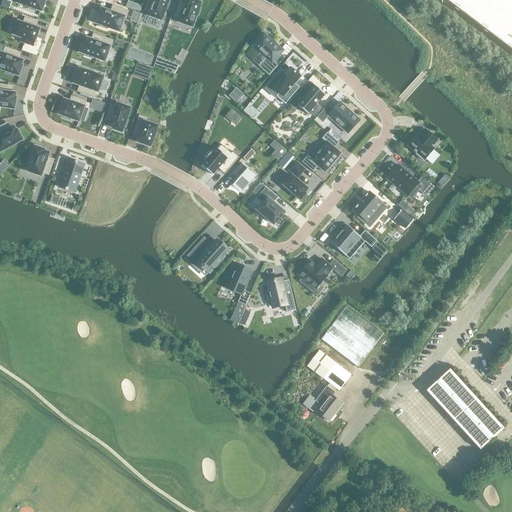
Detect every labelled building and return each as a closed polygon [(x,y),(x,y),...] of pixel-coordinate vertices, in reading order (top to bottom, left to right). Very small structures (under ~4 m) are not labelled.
[(17,0),(16,3),(42,12),(46,0),(17,0)] [(147,0),(144,11),(149,13),(149,15),(161,20),(165,9),(167,9),(170,2),(168,1),(168,0),(147,0)] [(179,1),(174,17),(180,19),(180,22),(192,26),(196,15),(198,16),(201,8),(199,8),(201,3),(192,0),(187,0),(186,4),(179,1)] [(511,0),(446,0),(511,50),(511,0)] [(98,11),(94,23),(120,32),(125,18),(126,19),(129,11),(112,5),(110,11),(101,8),(99,12),(98,11)] [(18,21),(12,35),(35,43),(40,28),(35,27),(37,21),(24,17),(23,22),(18,21)] [(83,42),(79,53),(105,62),(110,48),(113,40),(93,33),(91,39),(86,37),(84,42),(83,42)] [(266,59),(259,67),(269,76),(278,66),(274,62),(283,51),(263,34),(252,47),(266,59)] [(0,51),(0,70),(19,77),(23,65),(22,65),(24,60),(19,58),(21,52),(5,47),(3,53),(0,51)] [(138,62),(133,75),(148,80),(152,67),(138,62)] [(78,67),(73,84),(79,86),(77,92),(93,98),(95,92),(98,93),(104,76),(78,67)] [(280,80),(274,87),(280,92),(276,96),(285,104),(300,87),(295,83),(301,77),(290,68),(285,74),(281,71),(276,77),(280,80)] [(0,106),(14,109),(16,98),(14,98),(15,93),(7,92),(8,85),(0,83),(0,106)] [(325,94),(315,85),(312,89),(307,84),(299,94),(304,99),(298,105),(308,114),(310,112),(314,116),(321,108),(317,104),(325,94)] [(236,88),(229,96),(237,102),(244,94),(236,88)] [(63,98),(57,115),(79,122),(85,106),(86,101),(71,95),(69,100),(63,98)] [(105,112),(108,103),(93,98),(90,106),(105,112)] [(327,106),(314,120),(319,125),(328,116),(348,133),(360,120),(340,102),(333,111),(327,106)] [(111,104),(105,120),(111,122),(109,126),(114,128),(114,129),(122,132),(124,127),(125,128),(128,120),(126,119),(130,108),(117,103),(116,106),(111,104)] [(230,109),(226,115),(236,124),(241,119),(230,109)] [(139,115),(133,134),(139,136),(137,142),(150,146),(156,129),(157,126),(145,122),(147,118),(139,115)] [(3,125),(0,126),(0,150),(0,151),(22,139),(17,130),(16,131),(14,127),(12,128),(6,131),(3,125)] [(421,137),(418,135),(414,140),(413,140),(409,144),(410,145),(408,146),(414,151),(416,153),(417,154),(416,155),(422,160),(423,158),(424,160),(434,149),(432,147),(438,140),(437,139),(435,137),(428,131),(427,131),(421,137)] [(307,156),(302,162),(314,172),(318,166),(325,172),(340,153),(334,148),(339,142),(327,133),(322,139),(327,142),(311,160),(307,156)] [(203,165),(202,166),(213,175),(220,167),(226,173),(239,157),(232,151),(231,152),(221,144),(217,149),(217,148),(216,149),(217,149),(214,153),(213,152),(213,151),(205,160),(206,160),(207,161),(203,165)] [(30,159),(27,170),(41,175),(42,173),(48,175),(54,159),(47,157),(49,153),(44,151),(44,150),(35,147),(33,151),(31,151),(29,158),(30,159)] [(288,152),(280,161),(285,166),(293,156),(288,152)] [(4,159),(0,163),(0,174),(9,164),(4,159)] [(84,164),(69,159),(59,187),(74,193),(84,164)] [(305,169),(295,161),(288,170),(298,177),(305,169)] [(237,175),(231,182),(241,191),(247,185),(255,176),(241,163),(234,171),(236,174),(237,175)] [(398,165),(386,178),(411,199),(419,190),(426,196),(434,187),(422,176),(417,182),(398,165)] [(445,174),(436,185),(440,189),(450,178),(445,174)] [(308,189),(292,175),(283,185),(301,200),(306,194),(304,193),(308,189)] [(256,198),(251,204),(257,209),(257,210),(274,224),(284,212),(273,203),(278,197),(266,187),(256,198)] [(369,192),(354,210),(366,221),(376,210),(379,212),(385,205),(369,192)] [(402,200),(398,205),(403,209),(407,204),(402,200)] [(402,210),(395,219),(405,228),(413,219),(402,210)] [(334,236),(329,243),(350,261),(365,244),(371,250),(379,241),(366,229),(361,235),(346,223),(340,231),(339,230),(334,236)] [(210,275),(229,254),(217,243),(213,248),(204,240),(189,256),(198,264),(210,275)] [(299,274),(302,277),(299,281),(306,287),(309,283),(316,289),(327,276),(327,275),(332,269),(341,276),(346,270),(334,260),(329,265),(321,259),(315,266),(310,261),(299,274)] [(237,264),(226,288),(242,295),(238,302),(246,305),(251,294),(243,290),(252,270),(237,264)] [(350,271),(346,276),(351,280),(355,275),(350,271)] [(279,278),(267,281),(274,309),(285,306),(286,312),(292,311),(296,310),(289,280),(283,281),(282,277),(279,278)] [(347,305),(321,339),(357,367),(383,333),(347,305)] [(307,367),(322,378),(329,383),(327,386),(326,386),(315,400),(320,405),(315,411),(329,421),(343,403),(333,396),(335,393),(334,392),(337,389),(339,391),(351,374),(319,350),(307,367)] [(449,370),(426,391),(480,449),(503,428),(449,370)] [(310,393),(303,403),(310,408),(317,398),(310,393)] [(421,511),(408,501),(404,506),(401,509),(398,511),(421,511)]
